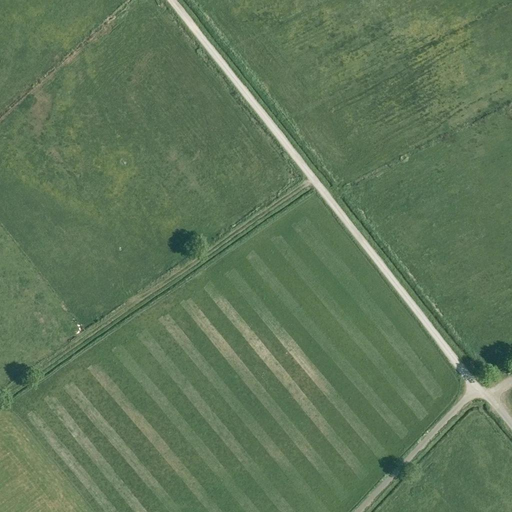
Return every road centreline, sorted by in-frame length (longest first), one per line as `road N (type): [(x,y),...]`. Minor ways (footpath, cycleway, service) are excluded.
road 1 (track): [(169,0),(475,387)]
road 2 (unclassified): [(475,387),(358,511)]
